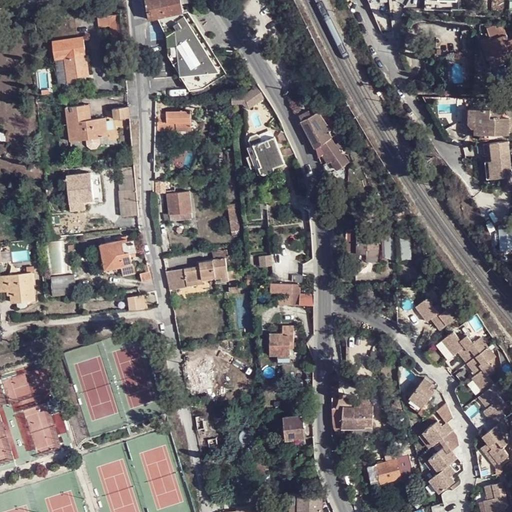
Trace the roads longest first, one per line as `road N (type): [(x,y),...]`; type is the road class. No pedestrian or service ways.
road 1 (tertiary): [(218,0),(286,112),(316,180),(327,464),(346,511)]
road 2 (residential): [(134,0),(149,223),(207,511)]
road 3 (residential): [(384,58),(470,183)]
